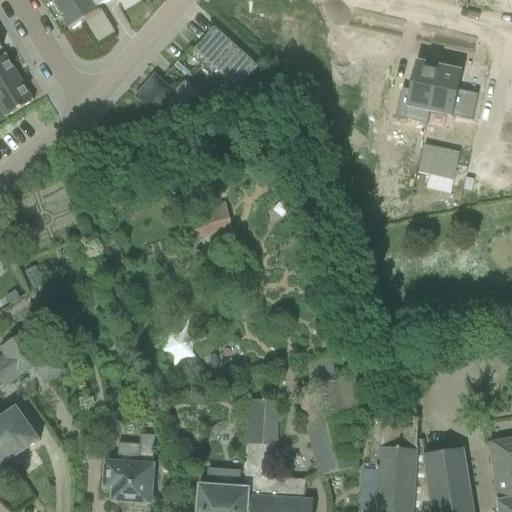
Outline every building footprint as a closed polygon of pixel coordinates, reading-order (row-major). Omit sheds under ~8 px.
[(50,0),(69,31),(68,31),(69,33),(102,13),(101,11),(101,12),(99,8),(112,0),(115,4),(116,3),(116,2),(118,0),(50,0)] [(225,39),(214,30),(194,52),(205,62),(225,39)] [(225,39),(205,62),(215,71),(235,49),(225,39)] [(226,81),(246,58),(235,49),(215,71),(226,81)] [(256,68),(246,58),(226,81),(237,90),(256,68)] [(396,119),(427,126),(439,68),(437,67),(438,66),(419,62),(419,63),(416,63),(410,92),(402,90),(396,119)] [(0,90),(11,84),(0,64),(0,90)] [(439,68),(427,126),(428,126),(430,114),(452,119),(453,118),(473,122),(478,96),(458,92),(463,73),(439,68)] [(154,75),(134,99),(157,119),(166,108),(177,118),(197,94),(184,83),(175,93),(154,75)] [(0,122),(25,107),(11,84),(0,90),(0,122)] [(284,87),(260,93),(263,102),(287,96),(284,87)] [(207,117),(219,114),(216,105),(204,108),(207,117)] [(186,242),(224,233),(232,231),(231,227),(226,204),(226,203),(199,209),(180,214),(186,242)] [(11,307),(21,300),(16,292),(6,299),(11,307)] [(69,345),(82,338),(74,323),(61,330),(69,345)] [(0,389),(52,353),(34,327),(0,350),(5,356),(0,359),(0,469),(9,463),(0,450),(0,441),(3,440),(0,435),(0,389)] [(360,468),(338,381),(332,360),(307,366),(313,388),(299,392),(320,477),(360,468)] [(246,491),(210,488),(201,488),(199,511),(311,511),(313,501),(305,501),(307,481),(284,479),(285,477),(273,477),(278,404),(252,403),(246,491)] [(0,435),(3,440),(0,441),(0,450),(9,463),(40,442),(16,408),(0,419),(0,435)] [(413,511),(417,441),(419,420),(373,417),(370,465),(364,465),(360,511),(413,511)] [(141,436),(140,446),(119,444),(117,464),(106,464),(104,490),(114,490),(113,502),(135,504),(134,508),(146,509),(147,505),(151,505),(155,437),(141,436)] [(511,511),(511,439),(488,444),(488,447),(490,447),(500,511),(511,511)] [(432,511),(424,457),(422,441),(417,441),(413,511),(432,511)] [(472,511),(463,450),(424,457),(432,511),(472,511)] [(211,470),(210,484),(243,484),(243,470),(211,470)]
